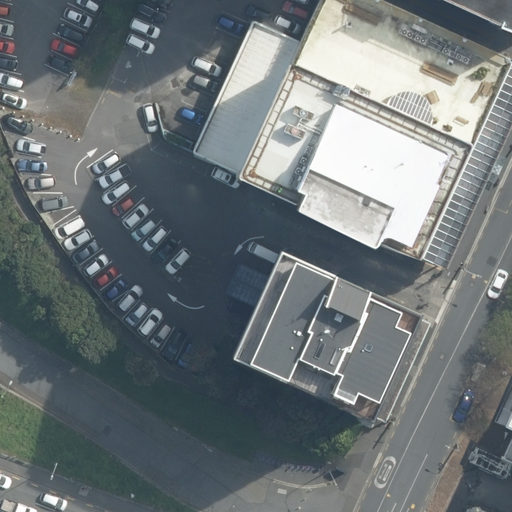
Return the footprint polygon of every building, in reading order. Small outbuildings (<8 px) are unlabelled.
[(440,269),(511,110),(511,57),(385,0),(316,0),(236,177),(380,255),(384,249),(440,269)] [(511,0),(421,0),(511,41),(511,0)] [(417,310),(280,248),(232,354),(370,416),(371,413),(416,313),(417,310)] [(429,319),(416,313),(371,413),(384,419),(429,319)] [(511,402),(511,372),(491,418),(502,423),(511,402)] [(511,402),(502,423),(511,427),(511,428),(500,454),(511,460),(511,402)] [(503,477),(511,460),(500,454),(473,442),(465,459),(491,471),(503,477)]
